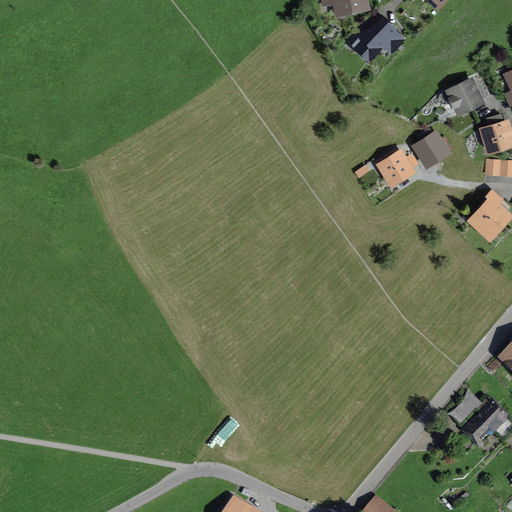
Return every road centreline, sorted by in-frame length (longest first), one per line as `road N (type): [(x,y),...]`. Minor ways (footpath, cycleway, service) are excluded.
road 1 (residential): [(342,511),(511,315)]
road 2 (residential): [(206,470),(0,436)]
road 3 (residential): [(318,511),(206,470)]
